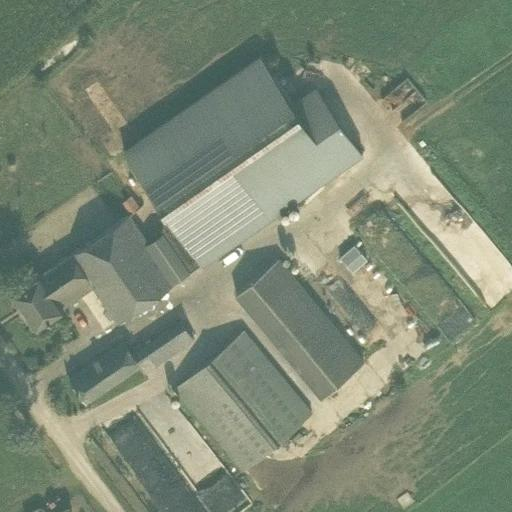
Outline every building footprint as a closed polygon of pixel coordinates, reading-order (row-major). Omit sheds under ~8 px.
[(189,271),(364,152),(319,87),(295,104),(280,81),(263,56),(125,150),(168,213),(165,216),(163,231),(189,271)] [(176,280),(130,212),(12,292),(35,325),(94,285),(117,320),(176,280)] [(346,234),(333,246),(345,260),(358,248),(346,234)] [(366,356),(281,255),(235,292),(321,394),(366,356)] [(133,353),(123,338),(69,377),(86,401),(139,363),(145,371),(194,337),(182,319),(133,353)] [(243,469),(312,411),(243,328),(175,386),(243,469)] [(192,420),(163,437),(208,511),(234,511),(244,506),(192,420)]
